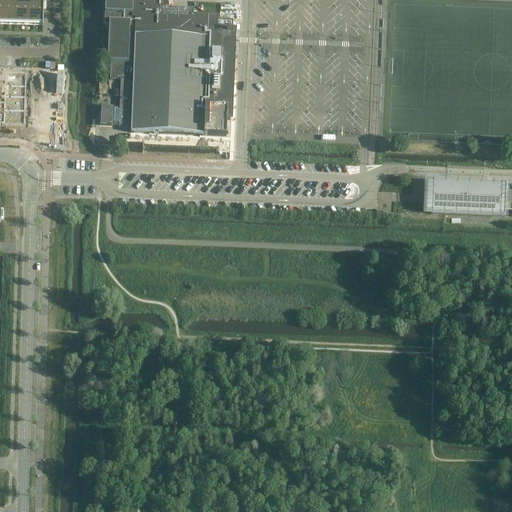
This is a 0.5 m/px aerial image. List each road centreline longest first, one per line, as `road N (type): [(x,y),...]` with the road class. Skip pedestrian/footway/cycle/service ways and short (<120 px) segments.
road 1 (unknown): [(44,333),(511,350)]
road 2 (unclassified): [(22,511),(31,181),(17,157),(0,154)]
